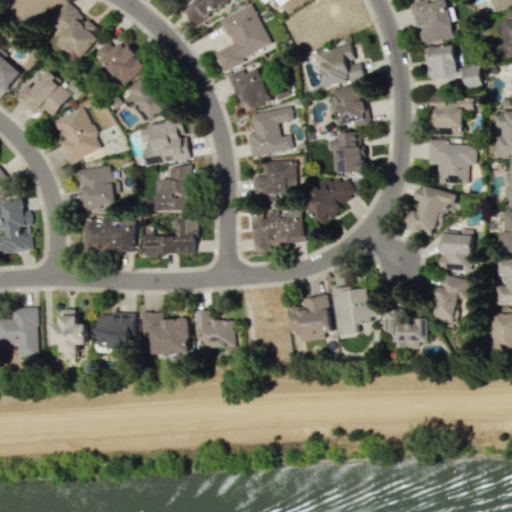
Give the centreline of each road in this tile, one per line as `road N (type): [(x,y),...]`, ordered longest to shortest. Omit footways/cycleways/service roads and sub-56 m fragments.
road 1 (residential): [(379,0),(399,54),(405,102),(400,171),(385,206),(331,258),(230,278)]
road 2 (residential): [(122,0),(176,46),(210,100),(227,161),(230,278)]
road 3 (residential): [(0,279),(230,278)]
road 4 (residential): [(0,120),(44,173),(57,211),(59,278)]
